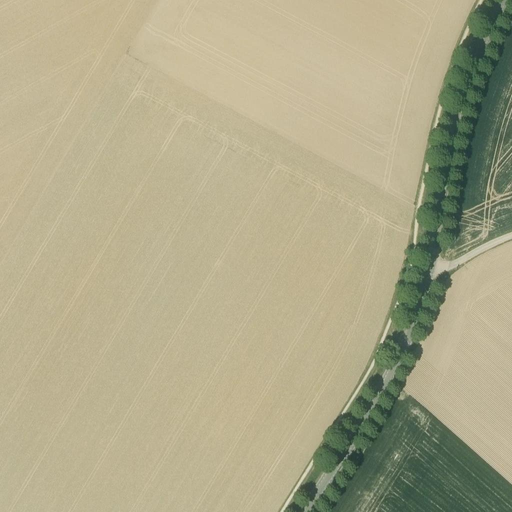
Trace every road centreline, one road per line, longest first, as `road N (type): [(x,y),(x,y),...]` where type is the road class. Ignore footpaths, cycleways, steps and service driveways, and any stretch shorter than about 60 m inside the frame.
road 1 (tertiary): [(429,268),(455,117),(502,0)]
road 2 (tertiary): [(305,511),(389,377),(429,268)]
